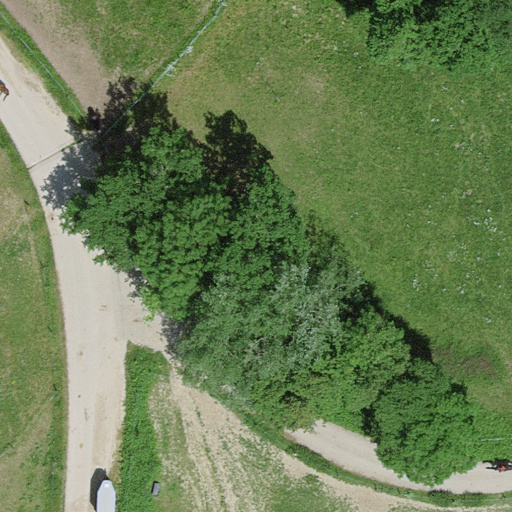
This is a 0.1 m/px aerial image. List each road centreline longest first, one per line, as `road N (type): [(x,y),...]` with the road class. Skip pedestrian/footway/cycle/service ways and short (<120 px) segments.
road 1 (track): [(86,274),(171,311),(309,418),(363,445),(440,470),(511,471)]
road 2 (track): [(0,72),(66,178),(80,226),(91,347),(85,511)]
